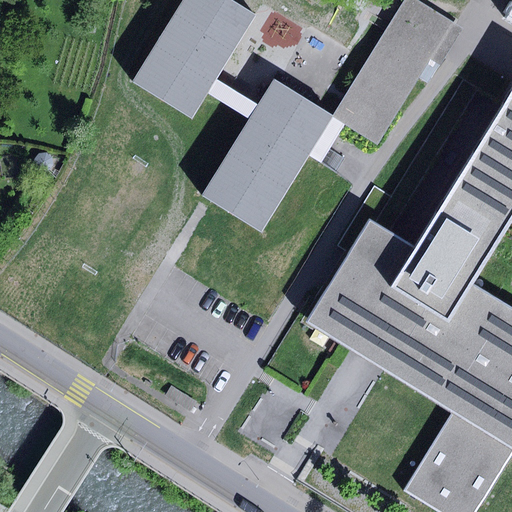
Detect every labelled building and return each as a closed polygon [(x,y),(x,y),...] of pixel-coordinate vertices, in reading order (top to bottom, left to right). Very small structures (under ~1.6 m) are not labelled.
[(208,95),(217,80),(257,16),(231,0),(183,0),(132,83),(193,120),(208,95)] [(440,65),(463,29),(416,0),(405,0),(333,117),(345,124),(377,144),(430,59),(440,65)] [(273,80),(257,105),(248,120),(201,196),(261,232),(308,156),(333,117),(273,80)] [(208,95),(248,120),(257,105),(217,80),(208,95)] [(438,511),(476,511),(511,454),(511,308),(475,285),(511,224),(511,91),(416,248),(370,220),(306,324),(366,361),(452,413),(404,491),(438,511)] [(333,117),(308,156),(321,163),(345,124),(333,117)] [(46,153),(39,155),(33,161),(35,167),(39,172),(48,171),(53,165),(53,158),(46,153)] [(172,386),(165,397),(190,412),(197,402),(172,386)]
